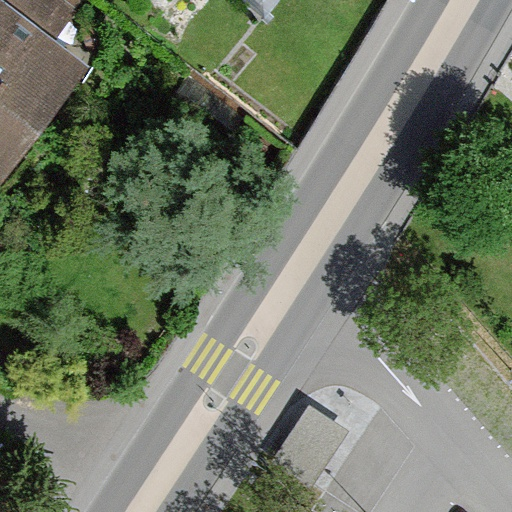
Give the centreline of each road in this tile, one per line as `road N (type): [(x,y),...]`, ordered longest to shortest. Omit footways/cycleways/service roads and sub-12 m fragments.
road 1 (primary): [(151,466),(297,266),(466,0)]
road 2 (residential): [(0,408),(151,466)]
